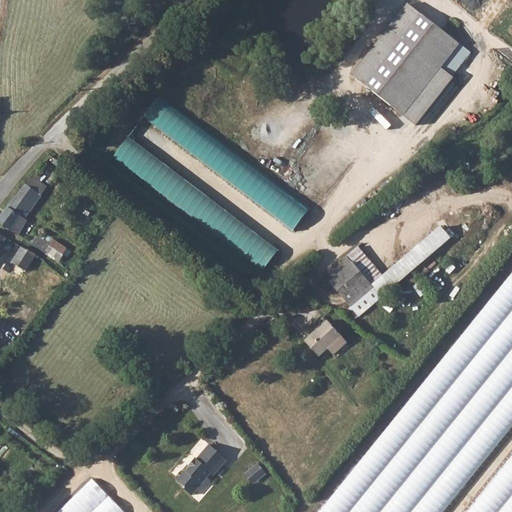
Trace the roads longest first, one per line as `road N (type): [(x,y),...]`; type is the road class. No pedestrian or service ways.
road 1 (track): [(46,511),(340,248),(414,205),(483,201),(511,210)]
road 2 (track): [(270,311),(54,138)]
